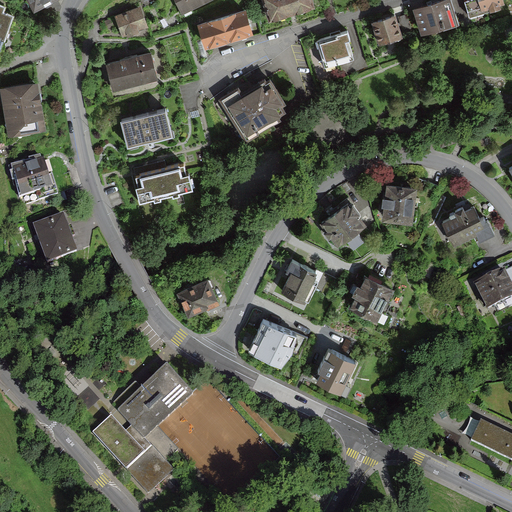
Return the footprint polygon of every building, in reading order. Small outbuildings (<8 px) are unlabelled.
[(26,0),(31,9),(48,0),(26,0)] [(172,0),(180,14),(207,0),(172,0)] [(260,0),(267,20),(312,4),(310,0),(260,0)] [(421,0),(410,4),(418,29),(459,16),(453,0),(421,0)] [(463,0),(468,16),(506,4),(505,0),(463,0)] [(0,44),(13,9),(0,4),(0,44)] [(244,4),(196,21),(204,44),(252,27),(244,4)] [(111,15),(119,37),(147,27),(139,5),(111,15)] [(372,18),(379,45),(404,38),(397,12),(372,18)] [(315,39),(325,66),(352,56),(342,29),(315,39)] [(102,62),(110,90),(156,76),(148,49),(102,62)] [(222,101),(246,139),(290,111),(265,73),(222,101)] [(0,121),(2,135),(41,129),(35,79),(0,83),(0,121)] [(113,115),(123,147),(171,133),(162,101),(113,115)] [(49,187),(40,157),(13,166),(22,195),(49,187)] [(134,179),(141,203),(186,190),(180,166),(134,179)] [(380,220),(410,223),(413,184),(383,181),(380,220)] [(316,222),(335,247),(365,223),(346,199),(316,222)] [(434,220),(447,247),(488,227),(475,201),(434,220)] [(62,213),(30,224),(44,264),(76,252),(62,213)] [(302,302),(316,269),(287,256),(272,289),(302,302)] [(511,264),(474,282),(487,309),(511,296),(511,264)] [(349,304),(382,321),(387,311),(383,309),(390,296),(387,295),(392,286),(365,272),(359,284),(355,282),(349,293),(354,295),(349,304)] [(185,318),(217,302),(204,277),(172,292),(185,318)] [(243,350),(271,363),(285,330),(258,318),(243,350)] [(329,347),(314,379),(341,392),(356,359),(329,347)] [(110,416),(92,432),(148,493),(174,469),(166,460),(178,449),(157,426),(192,394),(164,364),(138,388),(134,383),(111,404),(131,425),(124,432),(110,416)] [(469,440),(511,460),(511,435),(479,420),(469,440)]
